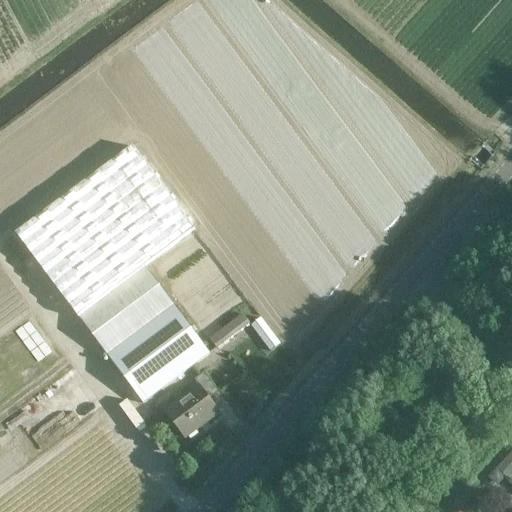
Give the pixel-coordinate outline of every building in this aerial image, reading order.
[(210,353),(145,266),(194,230),(132,146),(16,233),(143,404),(210,353)] [(241,313),(208,338),(216,348),(249,323),(241,313)] [(259,318),(248,326),(269,353),(280,345),(259,318)] [(199,386),(165,412),(185,438),(219,412),(209,399),(219,392),(204,373),(194,380),(199,386)] [(507,480),(511,473),(511,464),(505,458),(495,469),(507,480)] [(499,481),(502,477),(493,469),(487,477),(489,478),(499,481)]
